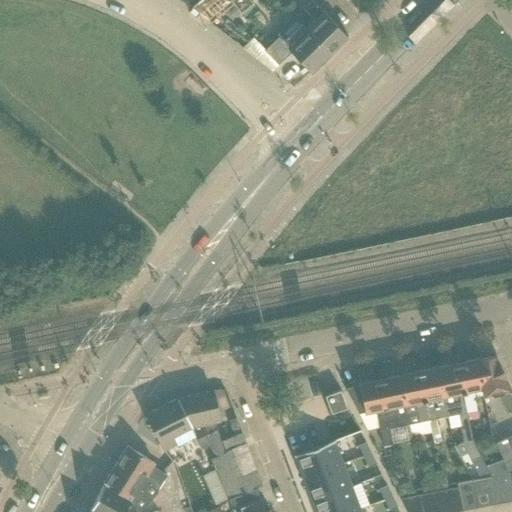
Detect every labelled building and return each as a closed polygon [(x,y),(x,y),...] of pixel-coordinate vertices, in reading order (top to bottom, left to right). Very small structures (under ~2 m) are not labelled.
[(200,0),(193,7),(209,18),(229,0),(200,0)] [(313,18),(304,27),(330,53),(348,36),(316,3),(318,0),(309,0),(311,1),(304,7),(303,8),(313,18)] [(279,36),(264,51),(277,65),(292,51),(312,71),(330,53),(304,27),(294,17),(276,34),(279,36)] [(272,71),(277,65),(264,51),(252,39),(242,49),(272,71)] [(489,355),(476,358),(483,395),(498,392),(506,411),(511,407),(511,392),(497,358),(489,355)] [(476,358),(456,363),(467,412),(469,420),(477,418),(475,410),(473,398),(483,395),(476,358)] [(456,363),(436,367),(443,397),(447,416),(457,414),(463,442),(473,439),(469,420),(467,412),(456,363)] [(436,367),(417,371),(428,420),(433,443),(441,442),(435,419),(437,418),(447,416),(436,367)] [(417,371),(397,375),(409,424),(428,420),(417,371)] [(397,375),(378,379),(389,428),(409,424),(397,375)] [(389,428),(378,379),(358,383),(359,385),(346,388),(359,413),(375,410),(383,445),(392,443),(389,428)] [(213,390),(177,398),(192,427),(196,436),(202,449),(210,446),(221,441),(226,452),(214,457),(211,458),(216,469),(201,475),(214,505),(246,491),(255,487),(261,485),(254,468),(244,440),(236,418),(231,420),(236,435),(222,441),(217,429),(216,429),(215,422),(219,421),(214,395),(213,390)] [(326,395),(324,396),(331,414),(345,408),(346,408),(340,390),(326,395)] [(177,398),(145,414),(154,432),(163,451),(165,451),(172,447),(177,444),(177,445),(196,436),(192,427),(177,398)] [(473,439),(463,442),(479,478),(474,479),(479,507),(493,504),(487,476),(490,476),(485,466),(473,439)] [(506,439),(496,443),(503,459),(509,472),(511,471),(511,452),(511,449),(506,439)] [(335,440),(293,455),(293,457),(295,456),(303,479),(342,464),(334,442),(335,441),(335,440)] [(221,441),(210,446),(214,457),(226,452),(221,441)] [(365,441),(357,445),(363,456),(370,452),(365,441)] [(127,446),(115,464),(157,491),(166,476),(152,467),(154,464),(144,456),(127,446)] [(370,452),(363,456),(368,467),(375,464),(376,463),(370,452)] [(503,459),(485,466),(490,476),(501,474),(509,472),(503,459)] [(103,483),(104,483),(131,501),(138,510),(139,511),(157,491),(115,464),(103,483)] [(342,464),(303,479),(311,501),(351,486),(342,464)] [(443,468),(425,472),(434,491),(447,489),(443,468)] [(511,471),(509,472),(501,474),(506,501),(511,500),(511,471)] [(434,491),(425,472),(420,480),(422,494),(433,492),(434,491)] [(501,474),(490,476),(487,476),(493,504),(506,501),(501,474)] [(474,479),(460,482),(465,509),(479,507),(474,479)] [(456,487),(447,489),(451,511),(452,511),(465,509),(460,482),(457,483),(457,487),(456,487)] [(96,511),(139,511),(138,510),(131,501),(104,483),(91,508),(96,511)] [(386,484),(378,488),(384,499),(392,496),(386,484)] [(351,486),(311,501),(315,511),(349,511),(359,508),(351,486)] [(434,491),(433,492),(437,511),(451,511),(447,489),(434,491)] [(437,511),(433,492),(422,494),(420,494),(423,511),(437,511)] [(423,511),(420,494),(400,498),(406,511),(423,511)] [(392,496),(384,499),(389,511),(397,507),(392,496)] [(239,506),(231,509),(232,511),(268,511),(268,509),(264,511),(259,498),(240,505),(239,506)]
